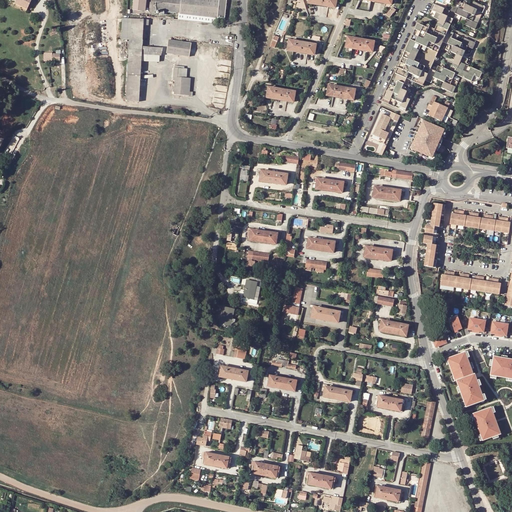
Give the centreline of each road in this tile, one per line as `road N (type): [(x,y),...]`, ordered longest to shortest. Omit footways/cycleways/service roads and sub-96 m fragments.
road 1 (unclassified): [(0,77),(47,100),(231,127)]
road 2 (residential): [(432,365),(319,350),(320,377),(356,389),(348,437)]
road 3 (residential): [(511,214),(449,205),(441,259),(501,275),(511,250)]
road 4 (residential): [(353,156),(423,0)]
road 5 (residential): [(414,229),(247,204)]
road 6 (residential): [(286,144),(351,0)]
road 7 (residential): [(231,127),(214,255),(221,275)]
road 8 (residential): [(205,410),(348,437)]
road 9 (residential): [(242,0),(231,127)]
road 10 (residential): [(428,353),(408,273),(414,229)]
road 11 (residential): [(460,149),(498,104),(511,39)]
